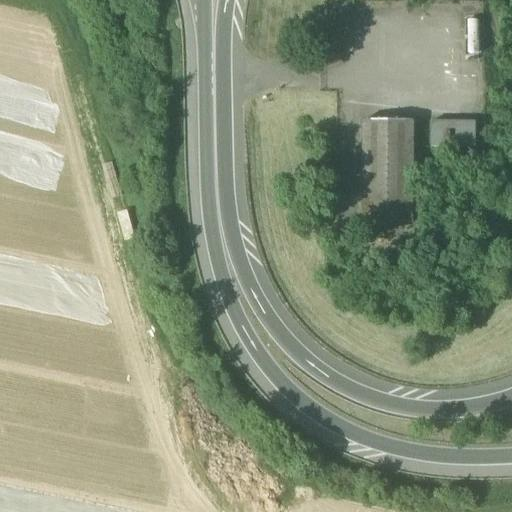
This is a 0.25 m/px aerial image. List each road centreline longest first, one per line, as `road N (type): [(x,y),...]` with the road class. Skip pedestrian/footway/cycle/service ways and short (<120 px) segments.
road 1 (motorway): [(203,23),(211,232),(222,283),(247,337),(284,387),(334,423),(385,445),(450,457),(511,455)]
road 2 (motorway): [(511,395),(443,410),(393,405),(341,384),(297,352),(238,242),(228,144),(232,0)]
